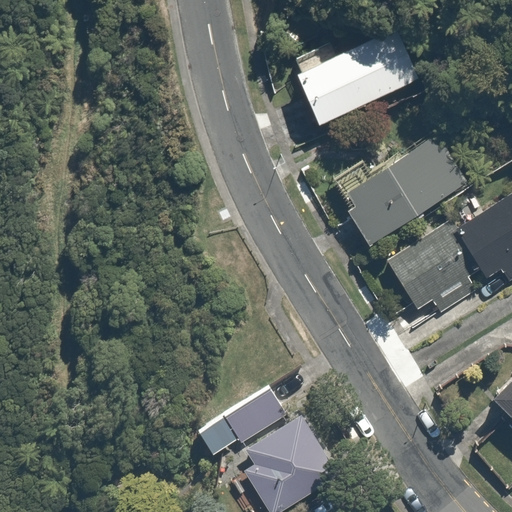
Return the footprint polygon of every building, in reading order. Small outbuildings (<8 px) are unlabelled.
[(295,64),(326,128),(423,81),(392,17),(295,64)] [(332,179),(359,231),(466,174),(438,123),(332,179)] [(511,184),(449,220),(446,213),(381,250),(411,303),(428,293),(431,299),(479,272),(493,264),(501,278),(511,272),(511,184)] [(511,410),(511,358),(486,384),(511,410)] [(294,511),(344,486),(304,411),(278,425),(269,408),(236,426),(258,468),(249,473),(269,511),(294,511)]
